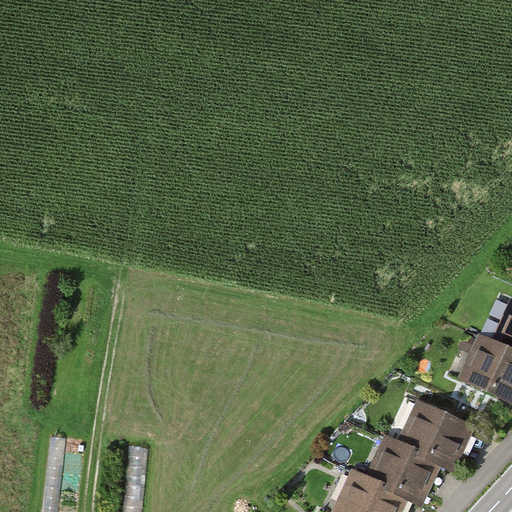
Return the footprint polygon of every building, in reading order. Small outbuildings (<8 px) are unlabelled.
[(511,311),(499,341),(511,347),(511,311)] [(511,348),(479,333),(460,376),(511,399),(511,348)] [(419,403),(403,440),(459,465),(476,428),(419,403)] [(388,435),(372,473),(428,498),(445,460),(388,435)] [(351,464),(330,511),(333,511),(413,511),(421,495),(351,464)]
